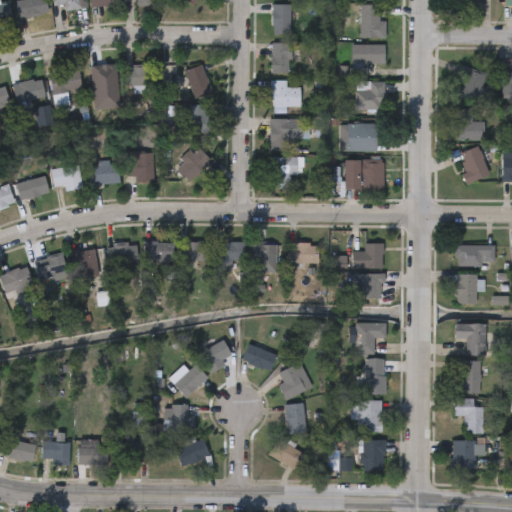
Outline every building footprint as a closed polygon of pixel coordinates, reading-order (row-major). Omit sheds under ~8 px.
[(14,1),(18,0),(43,0),(46,12),(17,17),(14,1)] [(78,0),(79,8),(61,9),(61,4),(51,5),(50,0),(78,0)] [(119,0),(89,0),(90,9),(120,7),(119,0)] [(184,0),(194,8),(200,0),(184,0)] [(0,22),(0,4),(8,3),(10,21),(0,22)] [(289,3),(289,34),(270,34),(270,3),(289,3)] [(383,37),(358,37),(358,4),(377,4),(377,20),(383,20),(383,37)] [(288,42),(288,73),(269,73),(269,42),(288,42)] [(382,62),(350,62),(350,44),(382,44),(382,62)] [(182,69),(201,64),(209,93),(191,98),(182,69)] [(485,74),(475,103),(458,97),(464,78),(454,75),(458,65),(485,74)] [(153,89),(123,89),(123,66),(153,66),(153,89)] [(50,92),(48,73),(77,71),(79,89),(50,92)] [(511,89),(511,99),(501,99),(501,71),(511,71),(511,89)] [(12,83),(39,78),(43,96),(16,101),(12,83)] [(285,87),(298,87),(298,106),(268,106),(268,80),(285,80),(285,87)] [(381,109),(353,109),(353,81),(381,81),(381,109)] [(8,103),(0,105),(0,85),(2,85),(8,103)] [(186,104),(205,104),(205,114),(210,114),(210,132),(186,132),(186,104)] [(452,140),(452,110),(470,110),(470,122),(482,122),(482,140),(452,140)] [(287,150),(267,150),(267,118),(300,118),(300,138),(287,138),(287,150)] [(345,151),(345,123),(376,123),(376,151),(345,151)] [(455,156),(478,146),(490,174),(467,184),(455,156)] [(210,163),(186,181),(175,166),(199,148),(210,163)] [(150,152),(150,178),(123,178),(123,158),(135,158),(135,152),(150,152)] [(268,188),(268,157),(295,157),(295,175),(287,175),(287,188),(268,188)] [(343,159),(381,159),(381,188),(359,188),(343,188),(343,159)] [(87,163),(116,161),(117,182),(88,184),(87,163)] [(63,188),(63,184),(50,184),(50,167),(78,166),(78,188),(63,188)] [(46,192),(18,199),(13,182),(42,175),(46,192)] [(0,206),(0,186),(6,184),(13,201),(0,206)] [(172,241),(172,259),(142,259),(142,241),(172,241)] [(206,260),(179,260),(179,241),(206,241),(206,260)] [(213,261),(213,241),(243,241),(243,261),(213,261)] [(135,243),(135,262),(106,262),(106,243),(135,243)] [(257,259),(249,259),(249,243),(276,243),(276,271),(257,271),(257,259)] [(316,243),(316,262),(290,262),(290,243),(316,243)] [(350,268),(350,251),(361,251),(361,243),(380,243),(380,268),(350,268)] [(453,266),(453,245),(492,245),(492,266),(453,266)] [(70,277),(70,249),(94,249),(94,277),(70,277)] [(62,278),(34,278),(34,256),(62,256),(62,278)] [(19,294),(4,298),(0,283),(0,272),(24,265),(30,288),(24,289),(29,306),(22,308),(19,294)] [(355,298),(355,273),(381,273),(381,298),(355,298)] [(453,304),(453,275),(475,275),(475,304),(453,304)] [(352,322),(383,322),(383,337),(372,337),(372,353),(352,353),(352,322)] [(484,324),(484,356),(464,356),(464,340),(454,340),(454,324),(484,324)] [(223,367),(205,373),(197,349),(223,340),(228,355),(220,358),(223,367)] [(274,355),(267,372),(239,359),(247,343),(274,355)] [(383,393),(362,393),(362,358),(383,358),(383,393)] [(460,394),(460,361),(478,361),(478,394),(460,394)] [(182,396),(171,381),(194,364),(205,379),(182,396)] [(276,384),(281,382),(276,372),(291,365),(303,390),(283,399),(276,384)] [(481,408),(481,435),(464,435),(464,417),(451,417),(451,399),(473,399),(473,408),(481,408)] [(380,431),(356,431),(356,420),(350,420),(350,401),(380,401),(380,431)] [(304,432),(285,434),(283,405),(301,403),(304,432)] [(186,404),(186,415),(191,415),(191,432),(167,432),(167,404),(186,404)] [(66,465),(49,465),(49,457),(40,457),(40,441),(54,441),(54,433),(66,433),(66,465)] [(207,455),(179,467),(171,450),(199,437),(207,455)] [(301,453),(293,469),(265,455),(274,438),(301,453)] [(31,461),(1,457),(3,439),(33,443),(31,461)] [(105,439),(105,465),(76,465),(76,439),(105,439)] [(382,471),(359,471),(359,440),(382,440),(382,471)] [(474,441),(474,470),(450,470),(450,441),(474,441)] [(139,442),(139,464),(112,464),(112,442),(139,442)]
